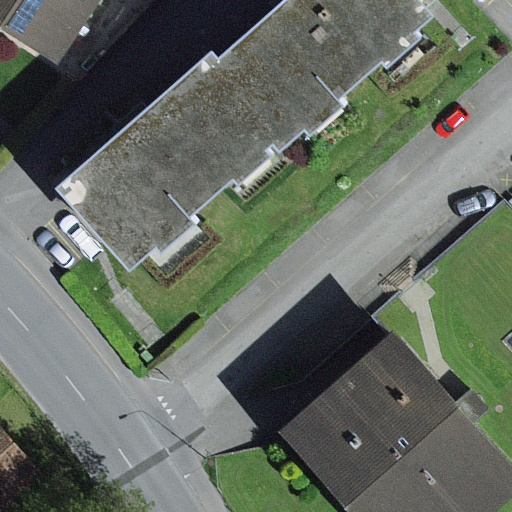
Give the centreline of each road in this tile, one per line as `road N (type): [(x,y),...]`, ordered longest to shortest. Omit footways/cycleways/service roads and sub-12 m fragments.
road 1 (residential): [(126,459),(511,123)]
road 2 (primary): [(126,459),(0,301)]
